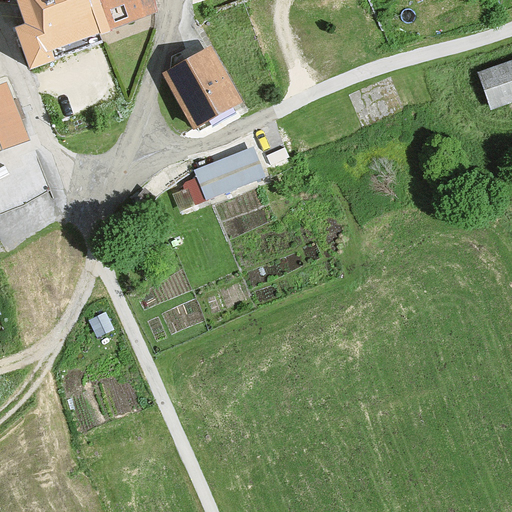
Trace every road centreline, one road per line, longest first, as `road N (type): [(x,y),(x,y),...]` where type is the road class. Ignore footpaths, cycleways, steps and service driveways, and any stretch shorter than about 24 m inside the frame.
road 1 (residential): [(119,160),(256,127),(388,64),(511,34)]
road 2 (unclassified): [(115,198),(110,272),(144,372),(209,511)]
road 3 (residential): [(0,16),(72,187),(115,198)]
road 4 (track): [(0,415),(37,379),(82,296),(110,272)]
road 5 (unclassified): [(179,0),(125,114),(119,160)]
